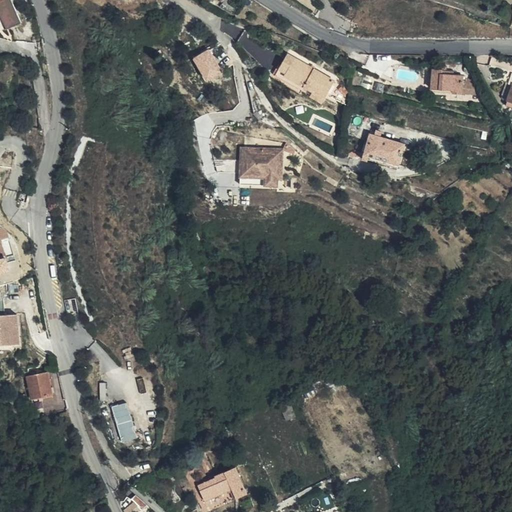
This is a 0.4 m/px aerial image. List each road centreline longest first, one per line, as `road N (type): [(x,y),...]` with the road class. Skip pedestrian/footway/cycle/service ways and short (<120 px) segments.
road 1 (unclassified): [(118,511),(77,422),(47,279),(43,189),(59,111),(53,51),(35,0)]
road 2 (unclassified): [(267,0),(341,44),(511,49)]
